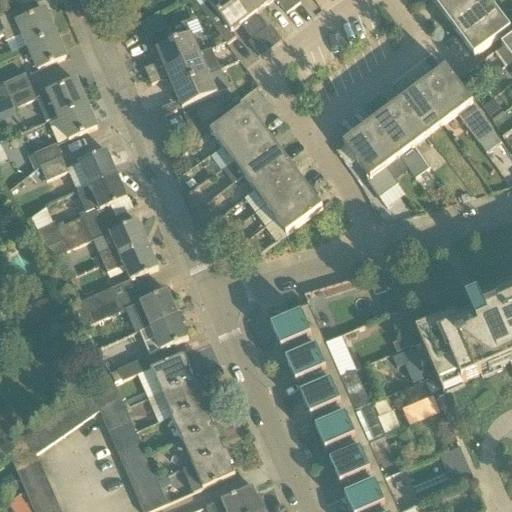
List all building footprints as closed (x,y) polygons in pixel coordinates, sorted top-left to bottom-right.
[(253,42),(260,36),(233,0),(214,0),(201,10),(228,47),(237,40),(232,34),(242,27),(253,42)] [(259,0),(233,0),(260,36),(267,31),(256,16),(266,9),(259,0)] [(259,0),(266,9),(278,0),(259,0)] [(287,0),(286,1),(294,11),(301,6),(296,0),(287,0)] [(442,16),(463,0),(433,0),(432,1),(442,16)] [(453,30),(489,3),(486,0),(463,0),(442,16),(453,30)] [(287,16),(294,11),(286,1),(279,6),(287,16)] [(464,45),(500,18),(489,3),(453,30),(464,45)] [(29,49),(56,37),(46,13),(18,25),(16,26),(11,15),(0,19),(0,40),(5,38),(7,44),(23,37),(29,49)] [(159,15),(140,26),(146,41),(167,32),(159,15)] [(510,32),(500,18),(464,45),(474,59),(475,60),(511,33),(511,32),(510,32)] [(192,37),(186,24),(167,32),(146,41),(152,55),(157,52),(166,73),(201,57),(192,37)] [(56,37),(29,49),(39,73),(67,61),(56,37)] [(511,42),(502,49),(503,51),(503,50),(511,61),(511,42)] [(174,92),(209,77),(201,57),(166,73),(174,92)] [(149,80),(161,75),(157,67),(145,72),(149,80)] [(432,82),(458,118),(473,108),(474,107),(446,70),(445,71),(446,72),(432,82)] [(161,75),(149,80),(152,88),(164,83),(161,75)] [(26,77),(4,87),(10,99),(31,90),(26,77)] [(209,77),(174,92),(183,112),(218,97),(209,77)] [(444,129),(458,118),(432,82),(417,93),(444,129)] [(59,120),(87,108),(76,83),(49,95),(49,96),(37,101),(37,103),(47,125),(59,120)] [(4,87),(0,88),(0,98),(2,103),(10,99),(4,87)] [(15,112),(37,103),(37,101),(31,90),(10,99),(15,112)] [(430,140),(444,129),(417,93),(403,104),(430,140)] [(2,103),(0,103),(0,118),(15,112),(10,99),(2,103)] [(501,111),(494,101),(483,109),(491,119),(501,111)] [(415,150),(430,140),(403,104),(388,114),(415,150)] [(174,106),(162,110),(166,119),(178,114),(174,106)] [(87,108),(59,120),(70,144),(97,132),(87,108)] [(212,137),(222,151),(258,124),(248,110),(247,109),(211,137),(211,138),(212,137)] [(191,131),(202,126),(195,110),(184,115),(191,131)] [(401,161),(415,151),(415,150),(388,114),(374,125),(401,161)] [(233,166),(269,139),(258,124),(222,151),(233,166)] [(386,172),(400,161),(401,161),(374,125),(359,136),(386,172)] [(345,146),(344,147),(371,183),(373,183),(372,182),(386,172),(359,136),(345,146)] [(244,180),(280,153),(269,139),(233,166),(244,180)] [(40,170),(62,160),(57,147),(35,157),(40,170)] [(244,180),(254,195),(290,168),(280,153),(244,180)] [(90,190),(118,178),(107,154),(93,160),(94,160),(80,166),(90,190)] [(62,160),(40,170),(47,185),(69,176),(62,160)] [(301,182),(290,168),(254,195),(265,209),(301,182)] [(114,208),(128,202),(118,178),(90,190),(78,195),(77,196),(86,215),(80,217),(81,221),(60,231),(56,224),(39,232),(48,248),(86,233),(116,220),(111,209),(114,207),(114,208)] [(312,197),(301,182),(265,209),(276,223),(312,197)] [(276,223),(286,238),(287,238),(323,211),(323,210),(322,211),(312,197),(276,223)] [(121,231),(94,244),(104,267),(148,248),(138,224),(124,230),(121,231)] [(86,233),(48,248),(54,259),(67,254),(67,255),(92,245),(86,233)] [(131,284),(147,277),(159,272),(148,248),(104,267),(108,276),(125,269),(131,284)] [(511,277),(475,294),(477,300),(467,304),(470,311),(417,333),(444,397),(465,388),(464,384),(481,377),(483,381),(504,372),(502,368),(510,364),(511,363),(511,277)] [(375,297),(388,293),(383,278),(370,282),(375,297)] [(116,303),(84,317),(77,320),(84,331),(98,325),(123,314),(129,311),(139,334),(178,317),(168,294),(156,299),(151,288),(116,303)] [(111,292),(88,302),(79,306),(84,317),(116,303),(111,292)] [(79,306),(73,295),(72,293),(64,297),(77,320),(84,317),(79,306)] [(292,361),(326,346),(310,308),(299,312),(301,316),(272,329),(279,345),(276,347),(277,348),(280,347),(282,352),(287,350),(291,360),(292,361)] [(143,344),(150,358),(161,353),(175,348),(189,342),(178,317),(139,334),(143,344)] [(346,339),(331,343),(340,376),(355,372),(346,339)] [(397,356),(406,352),(402,342),(393,346),(397,356)] [(306,394),(341,379),(326,346),(292,361),(291,360),(286,363),(294,379),(291,380),(292,382),(294,381),(296,386),(302,384),(306,394)] [(183,358),(151,372),(149,373),(138,378),(149,402),(162,397),(194,383),(183,358)] [(123,383),(124,384),(138,378),(149,373),(144,361),(118,372),(119,373),(123,383)] [(119,373),(111,376),(116,386),(123,383),(119,373)] [(101,414),(121,400),(111,376),(77,400),(91,420),(100,413),(101,414)] [(321,428),(356,413),(341,379),(306,394),(301,396),(308,413),(306,414),(306,416),(309,414),(311,420),(316,418),(321,428)] [(162,397),(172,421),(205,407),(194,383),(162,397)] [(82,426),(91,420),(77,400),(68,406),(82,426)] [(105,424),(128,414),(121,400),(101,414),(105,424)] [(436,401),(417,409),(423,424),(442,415),(436,401)] [(73,433),(82,426),(68,406),(59,413),(73,433)] [(183,445),(215,430),(205,407),(172,421),(183,445)] [(335,462),(370,447),(387,440),(372,407),(356,414),(356,413),(321,428),(316,430),(323,447),(320,448),(321,449),(324,448),(326,454),(331,452),(335,462)] [(64,439),(73,433),(59,413),(49,419),(64,439)] [(110,435),(132,425),(128,414),(105,424),(110,435)] [(54,446),(64,439),(49,419),(40,426),(54,446)] [(114,445),(137,435),(132,425),(110,435),(114,445)] [(45,452),(54,446),(40,426),(31,432),(45,452)] [(193,468),(225,454),(215,430),(183,445),(193,468)] [(37,457),(45,452),(31,432),(6,449),(37,458),(37,457)] [(118,455),(141,445),(137,435),(114,445),(118,455)] [(122,465),(145,455),(141,445),(118,455),(122,465)] [(350,496),(385,481),(370,447),(335,462),(331,464),(338,481),(335,482),(336,483),(338,482),(341,488),(346,486),(350,496)] [(37,458),(6,449),(19,478),(42,468),(37,458)] [(459,450),(440,459),(446,472),(465,464),(459,450)] [(193,468),(204,492),(236,478),(225,454),(193,468)] [(127,477),(150,467),(145,455),(122,465),(127,477)] [(132,487),(155,477),(150,467),(127,477),(132,487)] [(23,488),(46,479),(42,468),(19,478),(23,488)] [(136,497),(159,487),(155,477),(132,487),(136,497)] [(28,499),(51,489),(46,479),(23,488),(28,499)] [(398,511),(385,481),(350,496),(345,498),(351,511),(398,511)] [(140,507),(163,497),(159,487),(136,497),(140,507)] [(33,510),(55,500),(51,489),(28,499),(33,510)] [(263,511),(254,490),(207,510),(207,511),(263,511)] [(163,497),(140,507),(142,511),(157,511),(168,508),(163,497)] [(20,499),(9,507),(12,511),(26,511),(28,511),(20,499)] [(33,511),(55,511),(60,510),(55,500),(33,510),(33,511)]
